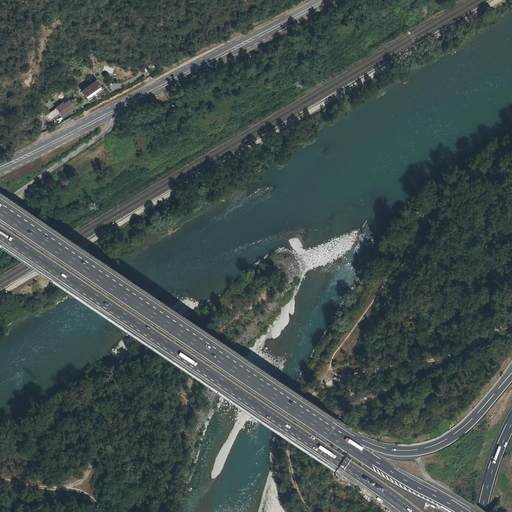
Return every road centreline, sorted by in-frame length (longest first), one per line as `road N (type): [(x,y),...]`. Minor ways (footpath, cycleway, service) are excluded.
road 1 (track): [(0,293),(497,0)]
road 2 (motorway): [(0,233),(369,482)]
road 3 (motorway): [(511,378),(438,446),(391,453),(214,354)]
road 4 (motorway): [(462,511),(214,354)]
road 5 (motorway): [(214,354),(0,208)]
road 6 (track): [(0,479),(65,488),(81,481),(104,429),(194,375)]
road 7 (primary): [(108,113),(324,0)]
road 8 (track): [(511,326),(437,361),(323,373)]
road 9 (track): [(323,373),(286,453),(308,511)]
road 10 (residential): [(108,113),(96,139),(0,204)]
road 11 (track): [(159,511),(194,375)]
road 12 (primary): [(0,170),(108,113)]
